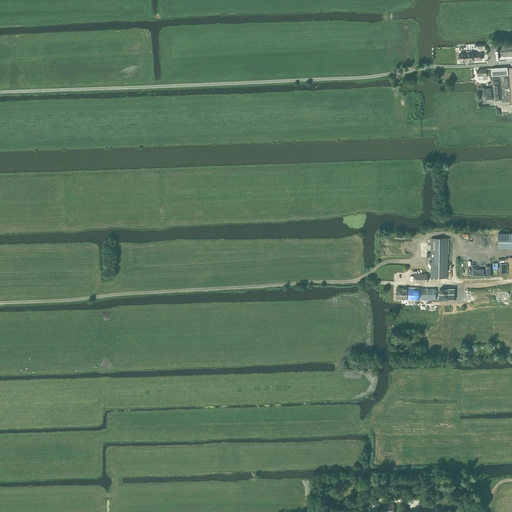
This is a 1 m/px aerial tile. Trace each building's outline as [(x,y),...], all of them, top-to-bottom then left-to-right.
[(495,50),(499,50),(500,59),(511,58),(511,42),(499,44),(490,45),(491,50),(495,50)] [(473,53),(460,54),(460,62),(473,61),(473,60),(482,60),(481,54),(473,54),(473,53)] [(508,76),(508,67),(504,67),(491,68),(492,75),(492,77),(508,76)] [(492,75),(491,68),(486,69),(478,70),(478,76),(483,76),(483,79),(487,79),(487,76),(492,75)] [(511,233),(498,233),(498,248),(511,248),(511,233)] [(431,278),(448,278),(448,238),(431,238),(431,253),(427,253),(427,257),(431,257),(431,278)] [(414,282),(427,281),(427,274),(414,274),(414,282)] [(397,288),(396,299),(402,300),(402,304),(406,304),(406,300),(408,300),(408,288),(397,288)] [(436,300),(436,289),(420,289),(420,300),(436,300)] [(449,290),(449,289),(440,289),(440,299),(449,299),(449,298),(451,298),(451,290),(449,290)] [(433,511),(432,501),(418,503),(419,511),(433,511)]
